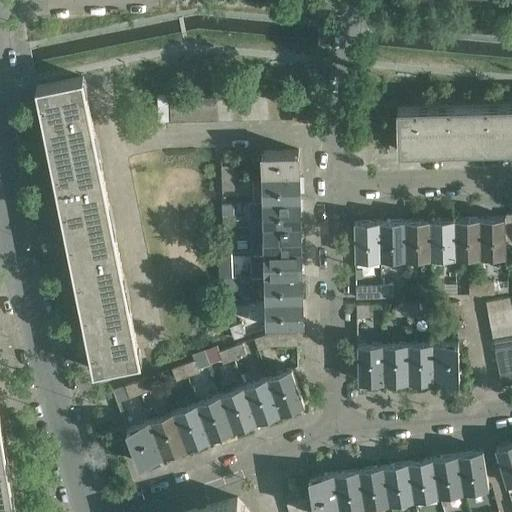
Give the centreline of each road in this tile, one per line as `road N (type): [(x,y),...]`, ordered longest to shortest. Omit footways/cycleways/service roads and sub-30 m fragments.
road 1 (tertiary): [(83,511),(5,220)]
road 2 (residential): [(88,511),(336,427)]
road 3 (residential): [(336,427),(335,182)]
road 4 (residential): [(335,182),(332,62),(341,0)]
road 5 (residential): [(336,427),(511,407)]
road 6 (residential): [(511,179),(335,182)]
